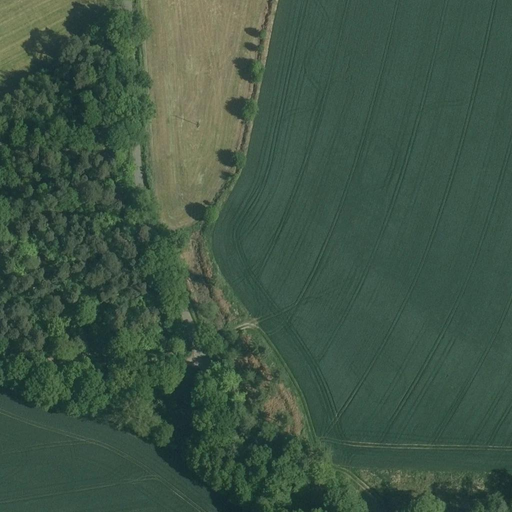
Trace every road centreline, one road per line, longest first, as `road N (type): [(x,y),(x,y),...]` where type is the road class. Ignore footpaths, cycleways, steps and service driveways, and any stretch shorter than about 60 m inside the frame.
road 1 (unclassified): [(265,511),(149,216),(125,0)]
road 2 (track): [(197,345),(257,326),(291,377),(323,461),(383,469),(384,511)]
road 3 (track): [(204,363),(0,355)]
